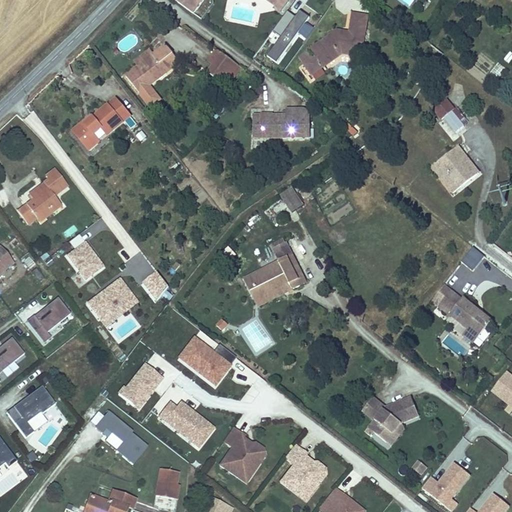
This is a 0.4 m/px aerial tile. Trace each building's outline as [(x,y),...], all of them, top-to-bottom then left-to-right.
[(174,0),(193,14),(203,0),(174,0)] [(289,0),(277,0),(274,5),(282,10),(289,0)] [(297,0),(291,8),(298,13),(308,0),(297,0)] [(279,62),(312,18),(301,11),(295,19),(280,39),(269,55),(279,62)] [(280,39),(295,19),(287,13),(272,33),(280,39)] [(352,15),(350,28),(365,30),(367,17),(352,15)] [(365,30),(350,28),(349,38),(344,37),(343,32),(339,30),(335,31),(312,49),(323,64),(338,53),(352,55),(363,48),(365,30)] [(165,46),(153,55),(166,72),(178,63),(165,46)] [(137,59),(141,65),(153,55),(149,49),(137,59)] [(323,64),(312,49),(298,58),(309,74),(323,64)] [(237,64),(218,50),(204,68),(223,83),(237,64)] [(141,65),(126,76),(140,93),(149,86),(166,72),(153,55),(141,65)] [(499,79),(505,67),(496,62),(490,75),(499,79)] [(149,86),(140,93),(151,107),(160,100),(149,86)] [(88,122),(86,120),(73,131),(89,150),(99,141),(94,134),(102,128),(107,135),(123,121),(130,116),(116,99),(93,118),(88,122)] [(445,110),(440,114),(436,117),(441,123),(444,120),(454,113),(464,126),(469,123),(458,109),(456,111),(452,104),(448,100),(442,106),(445,110)] [(285,114),(253,114),(253,136),(309,136),(309,114),(302,108),(285,109),(285,114)] [(464,126),(454,113),(444,120),(456,135),(465,128),(464,126)] [(137,124),(130,116),(123,121),(131,129),(137,124)] [(140,143),(147,139),(143,131),(136,135),(140,143)] [(458,147),(435,165),(450,184),(448,186),(454,193),(478,173),(479,173),(458,147)] [(435,165),(433,167),(448,186),(450,184),(435,165)] [(27,225),(37,218),(35,215),(46,206),(51,213),(60,206),(53,197),(66,186),(54,170),(45,177),(48,180),(43,185),(44,186),(40,190),(38,188),(29,196),(32,200),(17,212),(27,225)] [(292,187),(281,194),(292,212),(303,205),(292,187)] [(282,200),(265,211),(272,221),(289,210),(282,200)] [(35,215),(37,218),(39,222),(51,213),(46,206),(35,215)] [(106,269),(85,243),(67,257),(89,283),(106,269)] [(285,243),(273,249),(275,252),(287,246),(285,243)] [(0,272),(13,263),(0,246),(0,272)] [(245,280),(255,301),(289,284),(292,290),(305,283),(292,256),(287,246),(275,252),(280,262),(245,280)] [(485,257),(475,248),(461,263),(471,273),(485,257)] [(168,287),(157,273),(143,283),(158,303),(168,287)] [(137,303),(119,280),(88,304),(106,328),(137,303)] [(289,284),(255,301),(258,306),(292,290),(289,284)] [(449,292),(437,308),(467,331),(478,339),(492,321),(480,312),(479,314),(476,312),(478,310),(462,299),(461,301),(449,292)] [(47,334),(70,315),(57,299),(49,305),(52,309),(47,313),(45,309),(34,317),(26,322),(43,344),(50,338),(47,334)] [(222,320),(217,326),(221,330),(227,324),(222,320)] [(478,339),(467,331),(463,337),(474,345),(478,339)] [(0,373),(24,354),(11,339),(4,344),(7,348),(2,352),(0,349),(0,373)] [(215,354),(195,339),(179,361),(216,389),(232,367),(215,354)] [(219,348),(215,354),(232,367),(237,361),(219,348)] [(164,380),(146,366),(122,397),(140,411),(164,380)] [(47,372),(43,376),(49,383),(53,380),(47,372)] [(511,376),(507,373),(492,393),(511,408),(511,376)] [(46,422),(41,415),(54,405),(41,388),(5,413),(18,431),(23,439),(46,422)] [(373,402),(362,415),(374,424),(380,429),(374,437),(385,445),(400,426),(418,419),(411,400),(390,408),(392,413),(388,417),(383,413),(385,411),(373,402)] [(182,404),(179,409),(172,403),(159,419),(199,450),(211,434),(215,429),(182,404)] [(390,408),(385,411),(383,413),(388,417),(392,413),(390,408)] [(96,430),(103,436),(100,440),(133,467),(148,448),(132,434),(133,433),(116,419),(109,413),(105,418),(98,412),(90,422),(98,428),(96,430)] [(374,424),(368,432),(374,437),(380,429),(374,424)] [(400,426),(385,445),(390,449),(403,432),(400,426)] [(251,475),(264,456),(254,449),(252,449),(249,447),(251,445),(242,439),(244,437),(233,429),(223,442),(232,448),(229,453),(220,466),(238,479),(243,470),(251,475)] [(478,436),(464,458),(496,477),(509,455),(478,436)] [(0,464),(5,462),(10,468),(18,462),(1,437),(0,437),(0,464)] [(263,450),(255,444),(251,445),(249,447),(252,449),(254,449),(264,456),(263,450)] [(311,494),(326,476),(316,468),(314,468),(311,466),(313,464),(304,457),(306,455),(295,447),(286,459),(294,466),(281,483),(297,496),(304,488),(311,494)] [(33,453),(27,458),(32,464),(38,459),(33,453)] [(414,458),(409,465),(414,469),(420,462),(414,458)] [(325,470),(317,463),(313,464),(311,466),(314,468),(316,468),(326,476),(325,470)] [(430,496),(446,510),(449,511),(454,511),(459,506),(453,501),(472,477),(455,464),(439,485),(431,478),(421,490),(430,496)] [(173,500),(178,473),(160,469),(155,496),(173,500)] [(245,484),(251,475),(243,470),(238,479),(245,484)] [(305,502),(311,494),(304,488),(297,496),(305,502)] [(362,511),(334,489),(318,509),(321,511),(362,511)] [(90,496),(85,507),(97,511),(130,511),(135,500),(112,491),(108,503),(90,496)] [(508,511),(511,508),(495,495),(482,511),(474,511),(471,509),(468,511),(508,511)] [(220,511),(224,506),(208,498),(202,510),(205,511),(220,511)]
